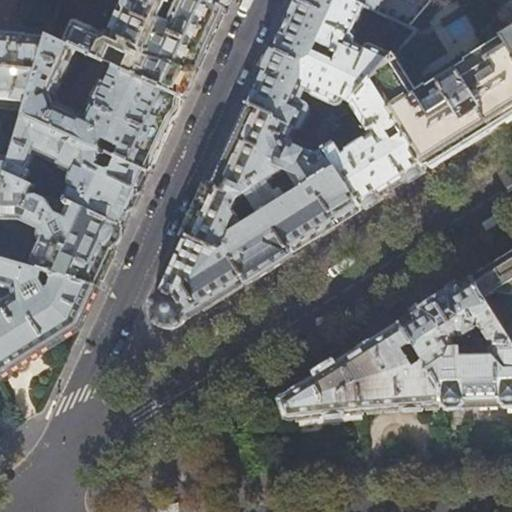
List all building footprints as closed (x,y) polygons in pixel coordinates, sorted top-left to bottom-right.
[(0,0),(0,69),(40,74),(50,41),(27,38),(27,37),(0,34),(0,0)] [(122,55),(129,59),(132,57),(135,59),(128,74),(185,99),(201,64),(226,10),(225,9),(205,0),(125,0),(127,1),(112,36),(104,38),(97,34),(98,31),(81,24),(77,24),(67,45),(79,51),(112,66),(114,60),(111,58),(115,49),(123,53),(122,55)] [(205,0),(225,9),(228,0),(205,0)] [(357,41),(356,38),(353,36),(366,8),(349,0),(295,0),(261,76),(248,104),(277,119),(278,120),(278,121),(278,122),(279,122),(280,123),(295,130),(299,132),(309,114),(308,114),(310,109),(310,107),(308,104),(303,101),(307,92),(314,95),(314,96),(332,105),(333,104),(337,106),(341,106),(344,104),(346,102),(352,104),(353,103),(372,82),(391,60),(394,57),(373,47),(369,47),(365,49),(358,46),(358,44),(357,41)] [(430,0),(349,0),(366,8),(408,27),(430,0)] [(51,38),(50,41),(40,74),(31,106),(28,115),(98,148),(103,138),(121,147),(117,158),(151,173),(166,140),(185,99),(128,74),(115,67),(108,82),(102,79),(85,114),(60,102),(57,93),(79,51),(67,45),(51,38)] [(414,97),(391,60),(372,82),(427,169),(455,151),(511,115),(511,50),(505,39),(414,97)] [(0,102),(31,106),(40,74),(0,69),(0,193),(5,194),(11,175),(14,164),(0,162),(0,102)] [(427,169),(372,82),(353,103),(372,134),(367,143),(363,142),(352,148),(351,153),(345,157),(337,144),(326,150),(327,151),(363,209),(399,187),(427,169)] [(248,104),(237,129),(198,212),(174,266),(152,313),(171,330),(255,277),(363,209),(327,151),(320,156),(298,146),(295,146),(291,140),(295,130),(280,123),(279,122),(278,122),(278,121),(278,120),(277,119),(248,104)] [(28,115),(27,117),(19,144),(14,164),(11,175),(28,183),(32,174),(28,171),(35,157),(59,167),(58,171),(71,176),(70,179),(70,183),(72,188),(67,201),(74,204),(125,228),(135,207),(151,173),(117,158),(112,167),(107,169),(99,166),(105,152),(98,148),(28,115)] [(19,144),(27,117),(6,116),(4,143),(19,144)] [(321,142),(324,146),(335,138),(330,130),(320,141),(321,142)] [(38,187),(28,183),(11,175),(5,194),(0,210),(0,222),(21,224),(40,232),(39,236),(39,239),(42,244),(35,259),(37,263),(35,269),(98,287),(112,257),(125,228),(74,204),(72,208),(74,209),(69,219),(61,216),(51,202),(42,198),(35,200),(34,195),(38,187)] [(0,258),(0,286),(13,291),(15,297),(3,304),(1,302),(0,302),(0,378),(10,372),(80,328),(84,318),(98,287),(35,269),(5,260),(0,258)] [(511,259),(476,283),(509,336),(511,334),(511,259)] [(448,294),(401,324),(414,345),(423,362),(441,391),(442,406),(480,404),(511,402),(511,341),(509,336),(476,283),(473,278),(448,294)] [(404,351),(414,345),(401,324),(338,363),(286,396),(285,399),(291,415),(293,417),(296,418),(359,413),(442,406),(441,391),(423,362),(414,367),(404,351)]
